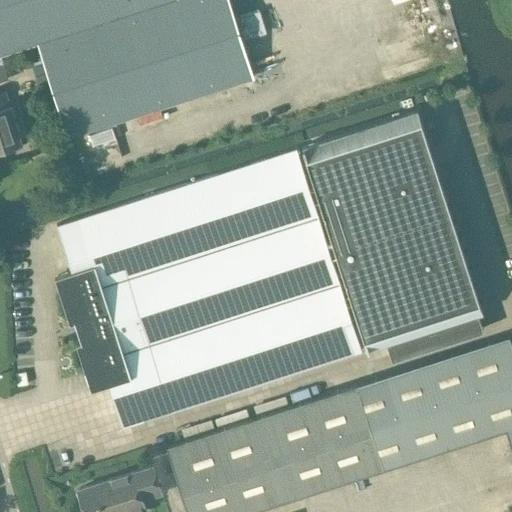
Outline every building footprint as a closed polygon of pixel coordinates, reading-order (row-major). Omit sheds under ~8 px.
[(0,0),(0,53),(37,41),(162,0),(0,0)] [(228,0),(162,0),(37,41),(68,135),(253,76),(228,0)] [(50,79),(44,63),(33,67),(38,83),(50,79)] [(0,143),(0,139),(19,133),(3,91),(0,91),(0,147),(1,147),(0,143)] [(417,108),(302,145),(306,156),(306,157),(363,337),(367,350),(386,344),(477,315),(482,313),(477,300),(420,119),(417,108)] [(102,385),(108,383),(123,428),(133,424),(361,351),(296,149),(68,223),(57,226),(72,270),(66,272),(80,318),(85,317),(92,337),(87,339),(102,385)] [(511,341),(510,336),(167,446),(188,511),(243,511),(506,428),(511,446),(511,341)] [(142,494),(159,488),(152,465),(78,489),(85,511),(124,511),(130,510),(130,511),(144,511),(146,511),(142,494)]
